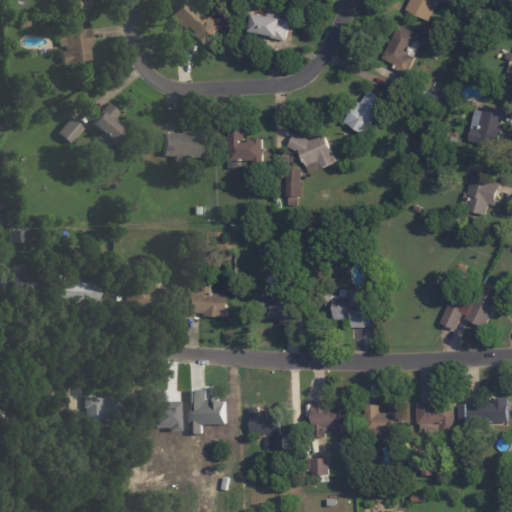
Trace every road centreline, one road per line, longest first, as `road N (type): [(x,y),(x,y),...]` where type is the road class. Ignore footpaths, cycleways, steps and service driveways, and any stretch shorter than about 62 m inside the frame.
road 1 (residential): [(511,345),(244,357),(0,338)]
road 2 (residential): [(350,0),(315,67),(273,85),(240,88),(159,83),(135,49),(130,0)]
